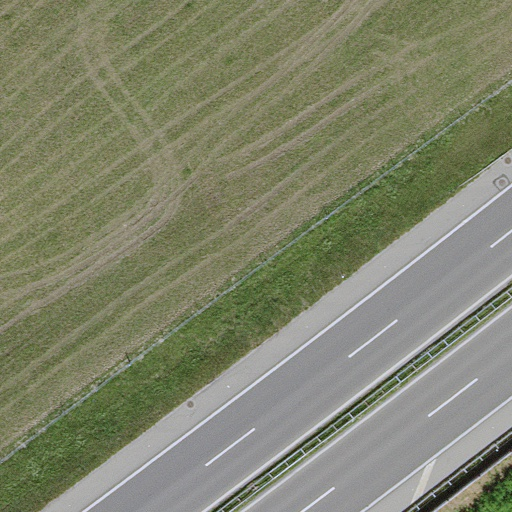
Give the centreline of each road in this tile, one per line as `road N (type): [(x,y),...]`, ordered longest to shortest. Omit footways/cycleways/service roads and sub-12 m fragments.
road 1 (motorway): [(511,229),(141,511)]
road 2 (motorway): [(301,511),(511,350)]
